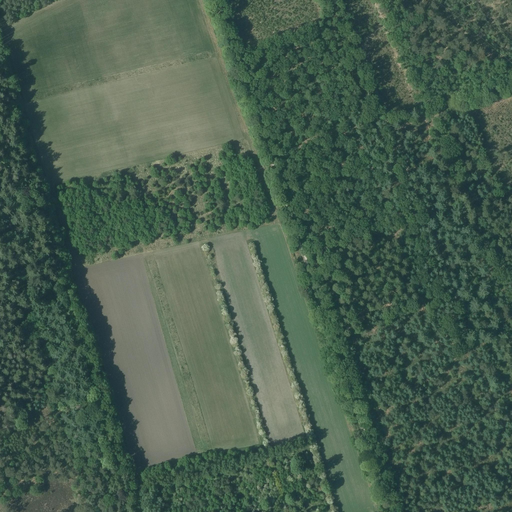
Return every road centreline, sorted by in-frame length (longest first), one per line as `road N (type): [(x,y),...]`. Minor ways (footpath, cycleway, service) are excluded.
road 1 (track): [(382,511),(213,0)]
road 2 (track): [(365,61),(500,416),(511,426)]
road 3 (track): [(73,465),(0,206)]
